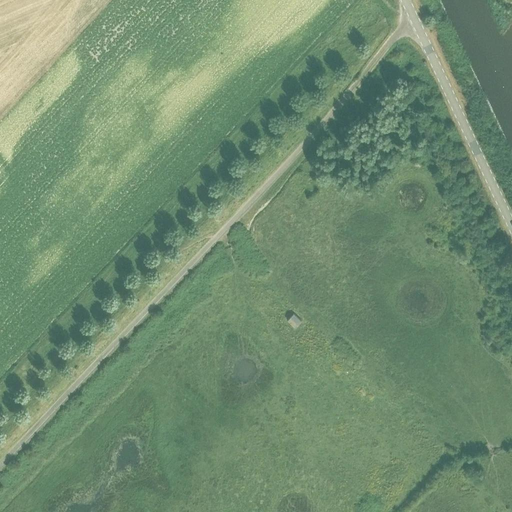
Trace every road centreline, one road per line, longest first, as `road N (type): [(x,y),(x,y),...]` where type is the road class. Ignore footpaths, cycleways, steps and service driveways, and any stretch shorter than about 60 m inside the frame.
road 1 (track): [(0,466),(401,30)]
road 2 (tertiary): [(511,226),(414,20)]
